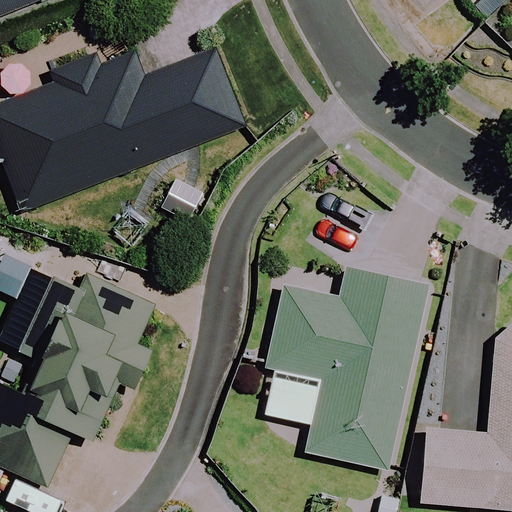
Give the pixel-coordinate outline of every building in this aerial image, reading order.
[(0,0),(0,18),(44,0),(0,0)] [(240,129),(211,53),(139,81),(130,58),(0,107),(0,163),(19,213),(240,129)] [(149,310),(53,269),(12,364),(36,374),(25,400),(0,389),(0,472),(43,491),(68,434),(89,444),(113,389),(130,396),(149,352),(134,345),(149,310)] [(423,289),(346,273),(340,304),(280,291),(264,372),(317,383),(302,454),(385,471),(423,289)] [(511,511),(511,326),(497,325),(485,435),(419,428),(411,502),(502,511),(511,511)]
